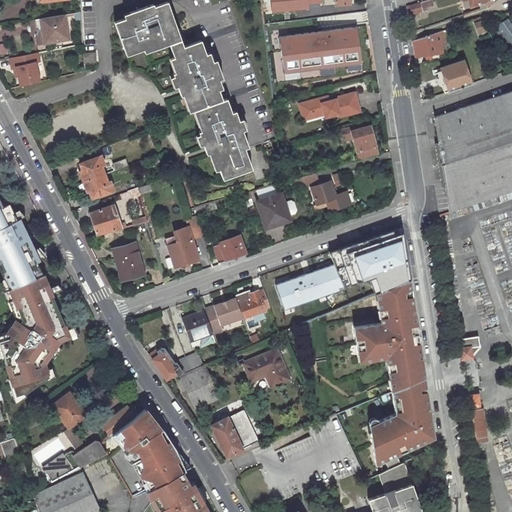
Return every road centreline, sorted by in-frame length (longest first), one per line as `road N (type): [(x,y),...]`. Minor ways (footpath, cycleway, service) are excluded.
road 1 (residential): [(112,316),(413,205)]
road 2 (tertiary): [(454,511),(413,205)]
road 3 (tertiary): [(0,113),(112,316)]
road 4 (tertiary): [(112,316),(231,511)]
road 5 (unknown): [(214,483),(258,455),(287,474),(347,446)]
